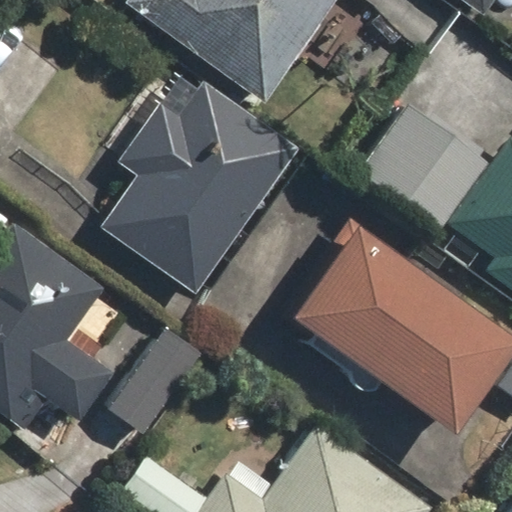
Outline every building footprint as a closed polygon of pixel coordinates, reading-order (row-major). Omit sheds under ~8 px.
[(119,0),(252,97),(323,0),(119,0)] [(460,0),(477,12),(485,0),(460,0)] [(186,290),(290,143),(193,75),(168,111),(150,98),(111,154),(129,167),(90,223),(186,290)] [(480,157),(399,98),(348,166),(429,226),(480,157)] [(476,267),(511,293),(511,137),(504,132),(439,222),(485,254),(476,267)] [(343,214),(275,309),(438,425),(503,333),(449,295),(452,291),(380,240),(378,243),(367,235),(369,232),(343,214)] [(66,415),(107,364),(58,324),(89,286),(2,215),(0,217),(0,422),(13,432),(42,396),(66,415)] [(511,397),(511,351),(490,382),(511,397)] [(418,511),(424,504),(308,417),(252,493),(220,469),(200,497),(188,511),(418,511)] [(511,511),(511,491),(496,511),(511,511)]
